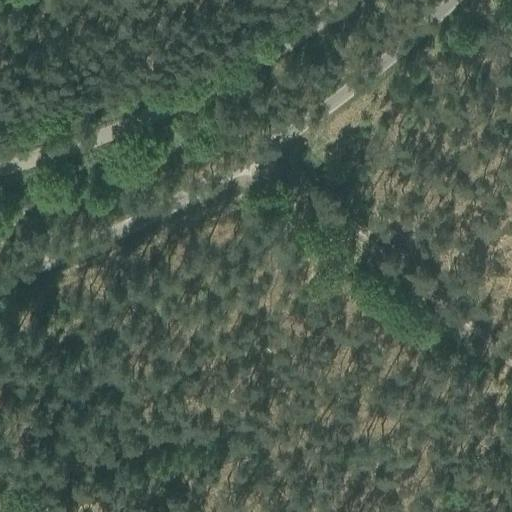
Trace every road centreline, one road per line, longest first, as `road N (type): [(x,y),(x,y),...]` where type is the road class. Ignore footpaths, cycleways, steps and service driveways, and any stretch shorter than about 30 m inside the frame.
road 1 (unclassified): [(0,285),(256,159),(446,0)]
road 2 (unclassified): [(339,0),(270,53),(132,127),(0,170)]
road 3 (track): [(511,361),(438,312),(271,180),(256,159)]
